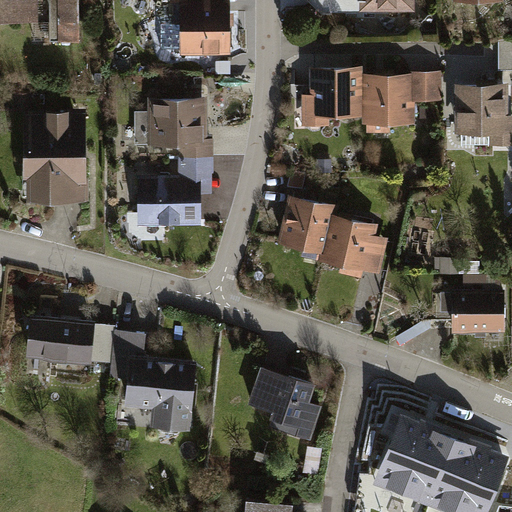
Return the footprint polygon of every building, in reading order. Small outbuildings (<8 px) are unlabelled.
[(80,0),(0,0),(0,27),(44,26),(44,44),(82,43),(80,0)] [(233,0),(173,0),(174,6),(185,6),(186,56),(236,55),(233,0)] [(358,0),(362,3),(362,15),(418,14),(417,0),(358,0)] [(333,118),(369,118),(368,74),(368,66),(311,68),(311,95),(302,96),(303,129),(333,128),(333,118)] [(444,72),(368,74),(369,118),(369,126),(417,125),(416,104),(444,103),(444,72)] [(509,85),(458,85),(458,138),(490,138),(490,148),(511,147),(511,119),(509,120),(509,85)] [(181,148),(181,161),(217,160),(216,142),(211,142),(210,98),(150,99),(151,114),(138,114),(139,146),(151,145),(151,149),(181,148)] [(88,110),(28,113),(31,169),(26,169),(28,207),(93,204),(88,110)] [(217,197),(217,160),(181,161),(182,179),(143,180),(144,230),(204,228),(203,198),(217,197)] [(303,264),(329,270),(340,219),(343,209),(292,198),(280,249),(305,254),(303,264)] [(381,229),(340,219),(329,270),(382,282),(391,242),(379,239),(381,229)] [(442,261),(442,278),(467,278),(467,262),(442,261)] [(508,294),(455,293),(455,335),(507,336),(508,294)] [(93,321),(34,315),(30,353),(89,359),(93,321)] [(116,324),(93,321),(89,359),(113,361),(116,329),(116,324)] [(145,332),(116,329),(113,361),(112,373),(131,375),(128,400),(156,402),(155,421),(160,422),(163,429),(178,431),(183,424),(188,425),(194,362),(143,357),(145,332)] [(318,388),(261,367),(245,408),(271,418),(267,429),(309,444),(321,412),(310,409),(318,388)] [(403,419),(393,415),(389,425),(399,429),(384,469),(396,473),(393,482),(467,511),(468,511),(472,504),(484,508),(504,457),(479,447),(431,428),(404,417),(403,419)] [(296,511),(297,508),(249,501),(247,511),(296,511)]
